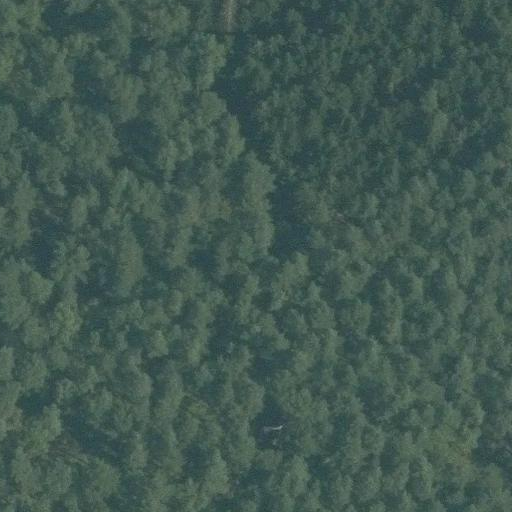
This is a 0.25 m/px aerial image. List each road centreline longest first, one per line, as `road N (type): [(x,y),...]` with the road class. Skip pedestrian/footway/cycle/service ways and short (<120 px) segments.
road 1 (track): [(0,325),(511,147)]
road 2 (track): [(34,511),(0,392)]
